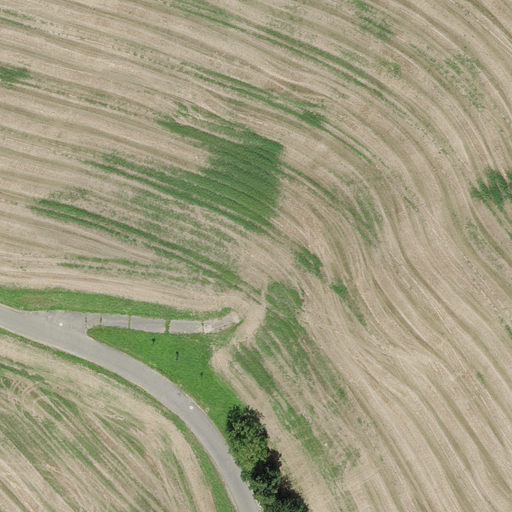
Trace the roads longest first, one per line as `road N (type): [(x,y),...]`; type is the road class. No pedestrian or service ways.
road 1 (unclassified): [(0,315),(159,385),(206,429),(250,511)]
road 2 (track): [(244,309),(210,325),(82,318),(48,333)]
